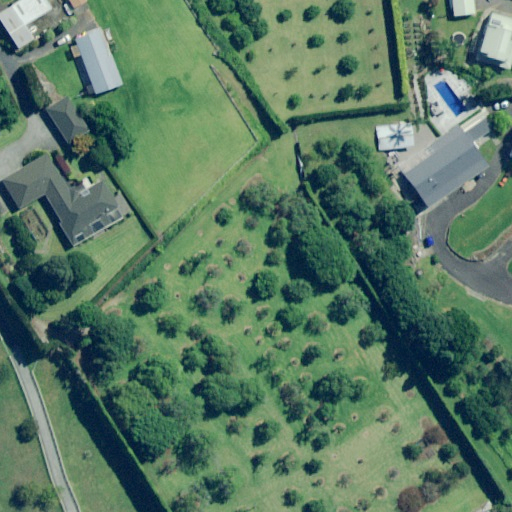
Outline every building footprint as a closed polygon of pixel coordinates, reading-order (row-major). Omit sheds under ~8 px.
[(54,8),(49,0),(22,0),(2,14),(22,46),(37,36),(29,23),(54,8)] [(91,6),(88,0),(70,0),(77,13),(91,6)] [(478,12),(477,0),(455,0),(457,14),(478,12)] [(511,15),(495,11),(481,58),(511,67),(511,15)] [(430,14),(413,14),(413,61),(429,61),(430,14)] [(124,81),(102,29),(77,40),(99,92),(124,81)] [(442,72),(422,71),(421,86),(442,87),(442,72)] [(93,129),(72,94),(50,107),(71,142),(93,129)] [(496,136),(484,119),(467,131),(461,123),(403,164),(432,206),(493,163),(481,146),(496,136)] [(417,144),(415,121),(379,126),(382,148),(417,144)] [(75,195),(50,152),(5,179),(22,208),(46,194),(75,244),(97,231),(98,233),(133,213),(121,192),(116,195),(106,177),(75,195)]
